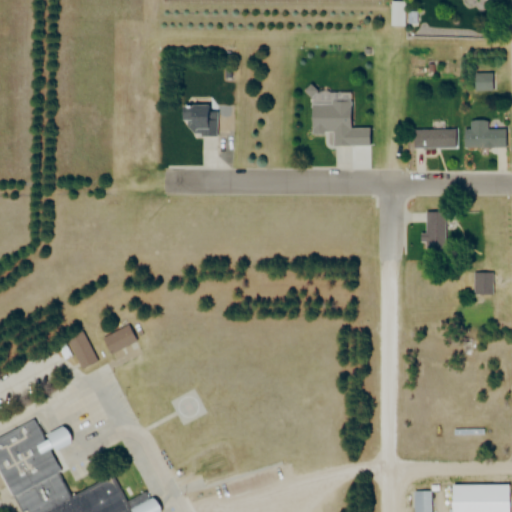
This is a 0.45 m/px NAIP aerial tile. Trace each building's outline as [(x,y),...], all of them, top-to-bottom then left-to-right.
[(472,91),(487,91),(487,74),(472,74),(472,91)] [(307,102),(306,133),(329,133),(328,146),(347,146),(348,103),(307,102)] [(213,136),(213,106),(176,106),(176,122),(185,122),(185,136),(213,136)] [(501,130),(484,130),(484,121),(465,121),(465,129),(460,129),(460,148),(501,148),(501,130)] [(410,148),(452,148),(452,130),(410,130),(410,148)] [(421,212),(421,253),(442,253),(442,212),(421,212)] [(471,273),(471,295),(490,295),(490,273),(471,273)] [(102,338),(110,354),(136,340),(128,324),(102,338)] [(81,330),(96,360),(80,368),(65,338),(81,330)] [(0,436),(34,419),(60,471),(55,472),(68,495),(112,473),(131,511),(25,511),(23,509),(18,511),(0,477),(0,436)] [(448,511),(448,485),(506,484),(506,511),(448,511)] [(411,511),(411,492),(429,491),(429,511),(411,511)]
